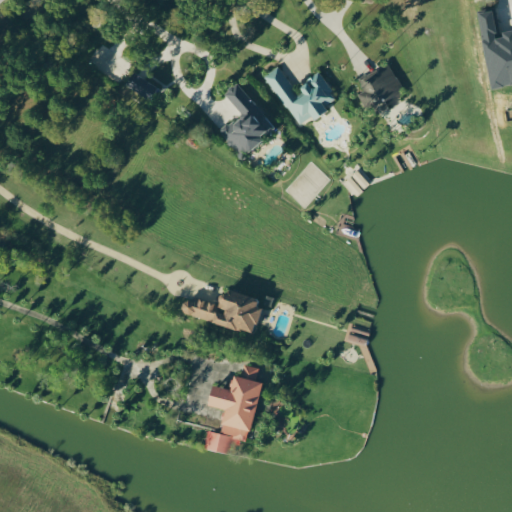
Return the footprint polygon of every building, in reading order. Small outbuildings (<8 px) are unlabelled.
[(489,87),(511,84),(511,30),(501,32),(502,36),(496,37),(492,10),(478,12),(489,87)] [(298,125),(311,116),(313,120),(327,111),(324,106),(336,98),(319,73),(294,90),(278,65),(264,75),(298,125)] [(357,79),(363,91),(358,93),(364,108),(372,104),(376,114),(388,109),(384,100),(402,92),(390,65),(357,79)] [(149,100),(157,87),(132,71),(124,85),(149,100)] [(274,128),(236,82),(224,93),(241,113),(219,131),(240,157),(274,128)] [(254,333),(260,307),(255,306),(258,298),(227,290),(226,295),(220,293),(216,310),(215,310),(216,303),(194,297),(193,301),(184,299),(180,314),(254,333)] [(224,409),(220,433),(207,430),(204,449),(237,455),(239,441),(248,442),(260,382),(255,381),(258,367),(243,364),(240,377),(232,375),(229,389),(211,385),(207,406),(224,409)]
